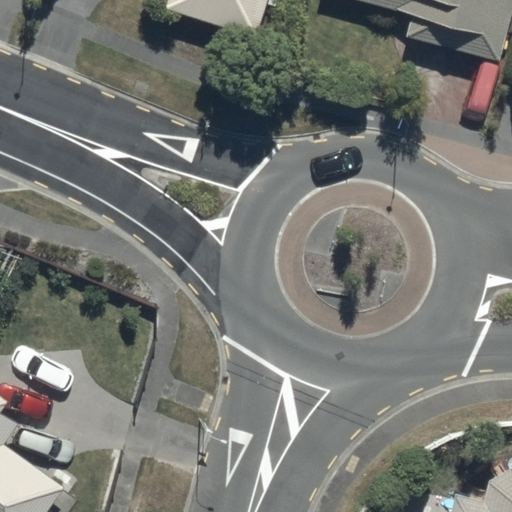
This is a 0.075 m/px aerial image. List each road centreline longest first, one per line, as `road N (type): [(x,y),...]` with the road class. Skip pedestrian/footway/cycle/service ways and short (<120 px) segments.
road 1 (residential): [(265,221),(0,105)]
road 2 (residential): [(265,221),(306,177),(365,166),(419,192),(438,216)]
road 3 (residential): [(307,347),(261,511)]
road 4 (residential): [(438,216),(450,270),(443,298),(403,344)]
road 5 (residential): [(307,347),(284,330),(257,278),(265,221)]
